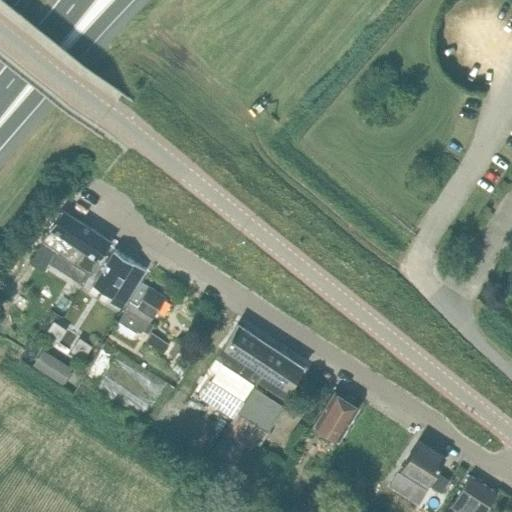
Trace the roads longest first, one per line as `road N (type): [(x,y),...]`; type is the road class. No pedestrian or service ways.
road 1 (tertiary): [(511,436),(0,26)]
road 2 (residential): [(511,466),(494,469),(89,198)]
road 3 (motorway): [(0,141),(127,0)]
road 4 (motorway): [(0,97),(78,0)]
